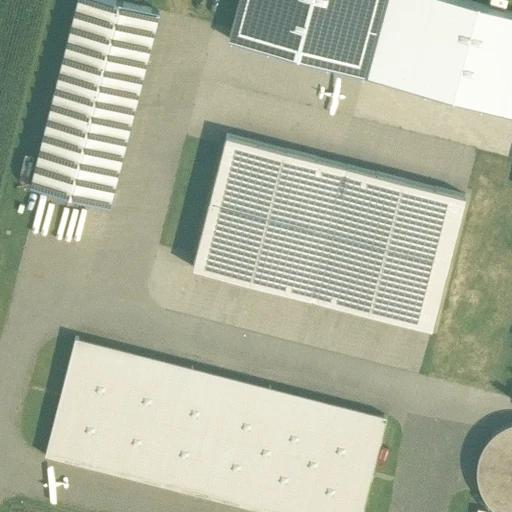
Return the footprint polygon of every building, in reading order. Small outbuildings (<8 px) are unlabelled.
[(117,0),(77,0),(30,185),(40,188),(109,205),(158,10),(117,0)] [(237,0),(230,29),(227,39),(365,75),(511,113),(511,13),(462,0),(237,0)] [(464,196),(224,135),(222,146),(194,254),(191,267),(431,328),(464,196)] [(386,416),(75,336),(61,393),(59,398),(45,454),(270,511),(361,511),(370,478),(372,472),(386,416)] [(511,511),(511,422),(506,424),(490,436),(479,452),(476,471),(480,490),(491,506),(500,511),(511,511)]
